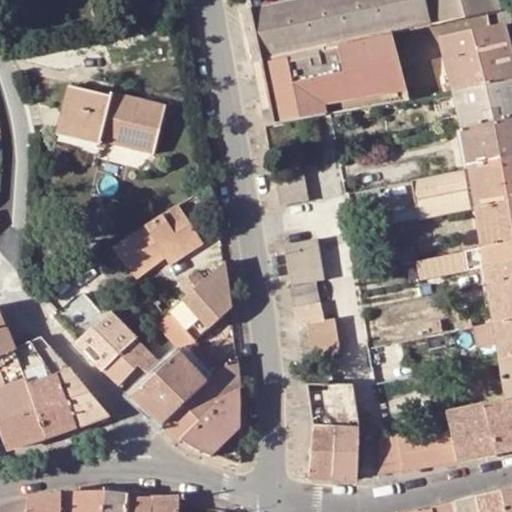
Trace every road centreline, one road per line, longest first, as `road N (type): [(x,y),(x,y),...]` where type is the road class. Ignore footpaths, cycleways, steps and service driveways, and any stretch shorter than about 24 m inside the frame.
road 1 (residential): [(206,0),(250,236),(272,511)]
road 2 (residential): [(156,450),(0,275)]
road 3 (residential): [(328,511),(511,471)]
road 4 (residential): [(0,481),(156,450)]
road 5 (residential): [(0,228),(13,165),(0,82)]
road 6 (unknown): [(0,82),(129,53)]
road 7 (residential): [(156,450),(265,511)]
